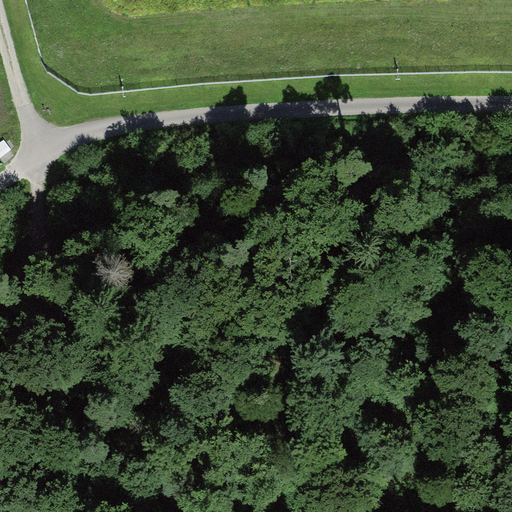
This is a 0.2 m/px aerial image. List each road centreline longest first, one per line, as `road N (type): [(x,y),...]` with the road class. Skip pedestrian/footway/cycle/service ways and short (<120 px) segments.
road 1 (track): [(35,153),(136,118),(511,102)]
road 2 (track): [(35,153),(0,20)]
